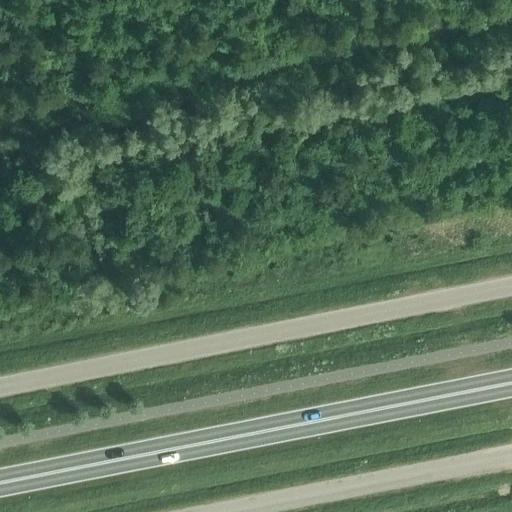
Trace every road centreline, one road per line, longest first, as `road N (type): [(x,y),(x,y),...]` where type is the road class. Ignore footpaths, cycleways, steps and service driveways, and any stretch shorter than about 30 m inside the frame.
road 1 (unclassified): [(0,387),(511,286)]
road 2 (trunk): [(0,475),(511,377)]
road 3 (unclassified): [(228,511),(511,456)]
